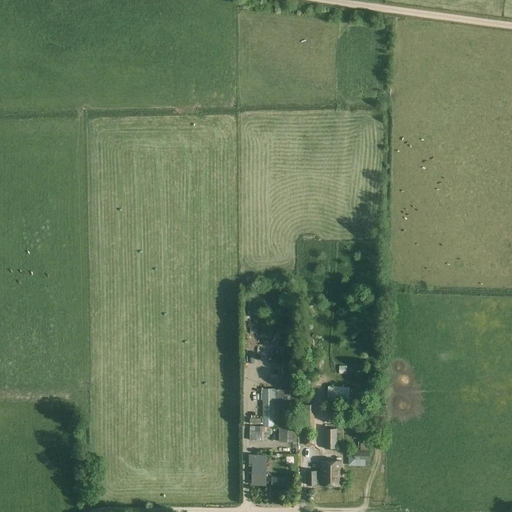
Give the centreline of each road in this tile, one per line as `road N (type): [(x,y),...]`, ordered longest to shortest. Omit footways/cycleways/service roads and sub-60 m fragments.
road 1 (track): [(511,505),(244,511)]
road 2 (track): [(511,26),(325,0)]
road 3 (track): [(85,383),(90,511)]
